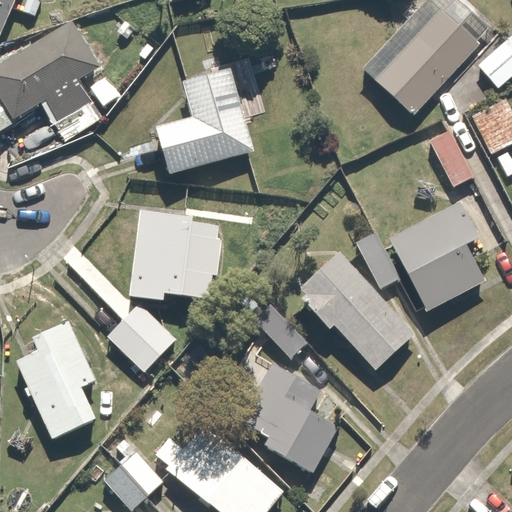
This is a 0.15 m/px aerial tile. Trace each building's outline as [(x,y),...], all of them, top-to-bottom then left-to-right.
[(0,0),(0,24),(10,0),(0,0)] [(197,0),(158,0),(163,18),(200,10),(197,0)] [(439,0),(433,0),(354,80),(403,128),(485,44),(439,0)] [(63,28),(0,67),(0,125),(8,138),(32,123),(39,133),(76,110),(67,96),(95,79),(63,28)] [(511,54),(502,44),(464,79),(489,106),(511,84),(511,54)] [(248,167),(225,78),(173,91),(183,130),(130,144),(143,194),(248,167)] [(511,141),(501,114),(466,129),(484,171),(511,159),(511,141)] [(441,146),(418,156),(439,204),(463,194),(441,146)] [(463,218),(383,250),(414,327),(444,315),(441,307),(474,294),(460,261),(478,254),(463,218)] [(188,232),(134,227),(126,312),(159,315),(160,310),(187,312),(187,304),(204,305),(206,291),(211,292),(214,256),(208,256),(210,240),(187,238),(188,232)] [(362,254),(348,261),(367,303),(381,297),(362,254)] [(407,358),(331,263),(288,297),(298,310),(289,317),(315,351),(323,345),(362,393),(407,358)] [(296,358),(259,317),(241,333),(278,374),(296,358)] [(166,356),(127,321),(96,357),(135,391),(166,356)] [(88,398),(62,339),(26,355),(30,365),(6,375),(17,399),(9,402),(16,418),(22,415),(40,457),(88,436),(74,404),(88,398)] [(275,375),(230,434),(262,458),(259,462),(300,493),(334,447),(306,425),(319,408),(275,375)] [(161,452),(144,473),(191,511),(267,511),(273,506),(190,437),(171,460),(161,452)] [(123,471),(111,483),(135,509),(148,498),(123,471)] [(127,511),(107,487),(93,499),(103,511),(127,511)]
